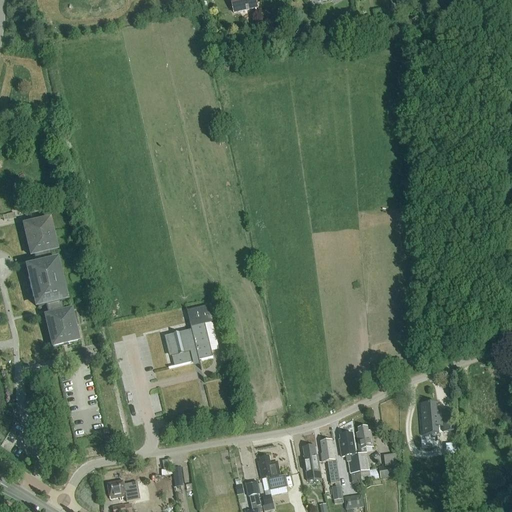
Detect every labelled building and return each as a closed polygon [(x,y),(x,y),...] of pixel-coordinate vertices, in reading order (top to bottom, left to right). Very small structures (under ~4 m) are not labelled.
[(230,0),(234,14),(258,9),(255,0),(230,0)] [(14,208),(27,217),(32,208),(19,200),(14,208)] [(2,221),(16,217),(15,212),(1,216),(2,221)] [(57,251),(49,219),(22,225),(30,257),(33,256),(35,265),(27,267),(30,277),(27,278),(32,299),(35,299),(37,308),(45,307),(47,316),(44,317),(51,348),(78,342),(71,310),(63,312),(61,303),(64,302),(61,292),(64,292),(59,270),(56,271),(54,261),(51,262),(49,252),(57,251)] [(174,336),(167,338),(174,366),(168,368),(193,362),(199,361),(201,370),(202,370),(199,361),(200,361),(213,358),(211,351),(208,352),(206,344),(209,343),(206,330),(203,331),(202,326),(205,325),(213,323),(210,309),(197,312),(196,309),(187,312),(193,337),(188,338),(186,333),(180,335),(180,334),(173,335),(174,336)] [(498,395),(511,395),(511,371),(498,371),(498,395)] [(436,404),(419,405),(419,406),(421,406),(424,436),(422,436),(422,437),(439,435),(438,428),(443,428),(443,433),(457,431),(455,411),(442,412),(442,417),(437,417),(436,404)] [(366,453),(365,449),(373,447),(370,431),(367,431),(367,428),(358,429),(358,433),(356,433),(359,450),(360,449),(361,454),(366,453)] [(340,441),(339,441),(342,458),(346,458),(347,463),(348,463),(350,475),(360,474),(357,455),(356,456),(352,435),(340,437),(340,441)] [(339,483),(336,461),(334,448),(332,448),(331,441),(320,443),(322,454),(321,455),(322,463),(327,462),(331,484),(339,483)] [(315,456),(314,447),(302,449),(304,460),(302,461),(306,481),(320,479),(316,456),(315,456)] [(377,470),(369,471),(366,453),(357,455),(360,474),(360,477),(361,477),(361,482),(378,479),(377,470)] [(387,454),(387,465),(398,465),(397,454),(387,454)] [(260,463),(258,463),(261,480),(267,478),(269,490),(286,487),(284,477),(280,477),(277,463),(270,464),(269,457),(259,459),(260,463)] [(186,484),(183,467),(172,469),(170,459),(163,461),(166,476),(174,474),(177,486),(186,484)] [(396,478),(394,466),(379,469),(380,480),(396,478)] [(123,482),(107,485),(110,500),(119,498),(120,500),(122,500),(122,498),(125,497),(126,502),(140,500),(136,483),(124,486),(123,482)] [(248,497),(249,497),(252,511),(246,511),(262,511),(258,495),(259,495),(256,482),(245,485),(248,497)] [(332,489),(334,501),(342,500),(341,487),(332,489)] [(267,493),(261,494),(265,507),(273,505),(271,495),(268,496),(267,493)] [(346,497),(349,510),(365,508),(363,494),(346,497)]
